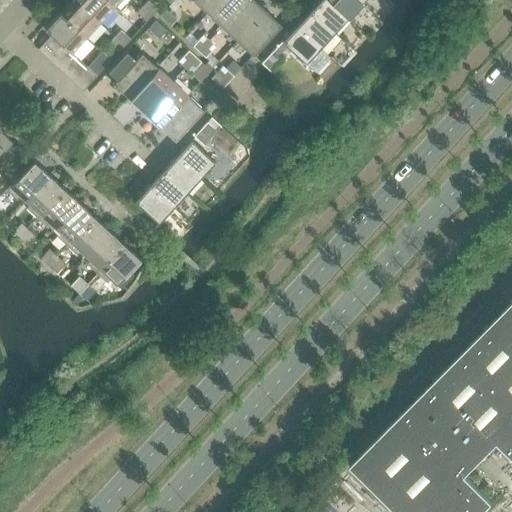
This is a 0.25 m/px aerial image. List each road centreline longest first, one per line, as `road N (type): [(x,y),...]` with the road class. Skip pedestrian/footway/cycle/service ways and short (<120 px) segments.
road 1 (secondary): [(511,65),(101,511)]
road 2 (secondary): [(163,511),(511,131)]
